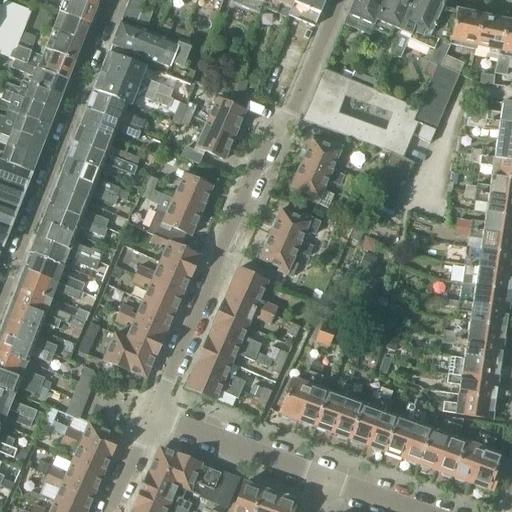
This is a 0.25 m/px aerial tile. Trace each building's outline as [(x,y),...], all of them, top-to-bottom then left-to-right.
[(14,0),(14,3),(31,10),(35,0),(34,0),(14,0)] [(64,0),(60,13),(89,25),(96,6),(81,0),(64,0)] [(128,0),(122,18),(135,23),(140,9),(143,0),(128,0)] [(262,8),(264,0),(233,0),(232,4),(259,15),(262,8)] [(291,9),(295,0),(264,0),(262,8),(277,14),(281,5),(291,9)] [(295,0),(291,9),(288,17),(315,28),(325,0),(295,0)] [(375,22),(384,0),(352,0),(343,25),(368,37),(371,31),(372,31),(376,22),(375,22)] [(400,34),(415,0),(384,0),(375,22),(376,22),(372,31),(389,38),(393,31),(400,34)] [(415,0),(400,34),(391,54),(398,57),(401,58),(405,50),(408,41),(426,49),(445,0),(415,0)] [(32,12),(12,4),(5,1),(2,8),(0,6),(0,55),(13,60),(15,53),(32,12)] [(144,27),(149,13),(140,9),(135,23),(144,27)] [(482,16),(457,11),(456,11),(451,45),(475,50),(482,16)] [(60,13),(52,32),(82,43),(89,25),(60,13)] [(482,16),(475,50),(486,52),(485,58),(498,60),(494,76),(482,74),(480,84),(493,86),(508,22),(482,16)] [(191,48),(120,21),(111,46),(168,70),(165,76),(190,86),(195,72),(183,68),(191,48)] [(511,22),(508,22),(493,86),(506,88),(510,67),(511,67),(511,22)] [(159,33),(169,36),(173,27),(163,24),(159,33)] [(82,43),(52,32),(45,51),(74,62),(82,43)] [(33,53),(38,40),(26,35),(21,48),(33,53)] [(207,40),(196,36),(191,48),(202,52),(207,40)] [(437,42),(429,62),(440,67),(444,55),(448,46),(437,42)] [(74,62),(45,51),(43,56),(31,52),(23,56),(16,53),(13,60),(14,61),(67,81),(74,62)] [(108,53),(101,71),(172,100),(175,91),(143,78),(147,69),(108,53)] [(465,64),(446,56),(444,55),(440,67),(460,75),(465,64)] [(67,81),(14,61),(11,69),(34,77),(31,84),(61,97),(67,81)] [(460,75),(440,67),(429,62),(428,64),(435,67),(432,76),(455,86),(460,75)] [(403,159),(418,123),(414,122),(414,121),(413,121),(418,110),(349,80),(351,76),(341,72),(339,76),(324,70),(302,121),(386,151),(391,154),(403,159)] [(101,71),(94,89),(133,105),(136,96),(161,106),(169,109),(172,100),(101,71)] [(432,76),(427,87),(451,97),(455,86),(432,76)] [(227,90),(229,91),(244,95),(247,82),(231,77),(227,90)] [(61,97),(31,84),(30,86),(22,83),(19,88),(7,84),(4,92),(55,112),(61,97)] [(258,93),(267,96),(271,86),(263,83),(258,93)] [(451,97),(427,87),(423,99),(446,108),(451,97)] [(94,89),(86,109),(141,131),(146,121),(125,113),(127,106),(132,107),(133,105),(94,89)] [(209,118),(206,123),(235,137),(246,112),(241,110),(246,98),(229,91),(225,98),(219,95),(209,118)] [(55,112),(4,92),(1,100),(20,108),(17,115),(49,127),(55,112)] [(446,108),(423,99),(418,110),(441,120),(446,108)] [(181,118),(187,103),(179,100),(173,115),(181,118)] [(191,117),(196,106),(187,102),(183,113),(191,117)] [(472,109),(471,118),(511,123),(511,105),(499,103),(498,111),(489,110),(488,111),(472,109)] [(86,109),(80,125),(114,138),(117,132),(138,140),(141,131),(86,109)] [(441,120),(418,110),(413,121),(414,121),(414,122),(418,123),(436,131),(441,120)] [(49,127),(17,115),(7,111),(4,118),(0,116),(0,125),(43,143),(49,127)] [(187,128),(191,117),(183,113),(179,124),(187,128)] [(511,123),(471,118),(468,117),(467,124),(484,127),(483,130),(495,132),(494,140),(511,143),(511,123)] [(235,137),(206,123),(203,129),(193,152),(203,156),(205,153),(224,161),(235,137)] [(43,143),(0,125),(0,135),(8,138),(5,145),(37,158),(43,143)] [(114,138),(80,125),(74,141),(138,167),(141,160),(133,157),(134,156),(111,147),(114,138)] [(301,164),(343,182),(345,176),(333,171),(343,148),(333,144),(332,147),(312,139),(301,164)] [(471,149),(470,155),(511,161),(511,143),(494,140),(493,150),(481,148),(480,150),(471,149)] [(74,141),(68,156),(102,170),(105,164),(146,181),(148,177),(150,173),(138,168),(138,167),(74,141)] [(37,158),(5,145),(3,152),(0,151),(0,161),(31,173),(37,158)] [(198,165),(202,156),(193,152),(193,151),(186,148),(182,157),(198,165)] [(148,172),(155,155),(145,151),(138,168),(148,172)] [(403,159),(391,154),(386,164),(408,175),(414,165),(414,164),(403,159)] [(511,161),(470,155),(468,164),(490,167),(489,177),(511,180),(511,161)] [(68,156),(61,173),(126,199),(129,194),(120,190),(121,189),(98,180),(102,170),(68,156)] [(31,173),(0,161),(0,182),(24,192),(31,173)] [(343,182),(301,164),(290,189),(310,197),(308,201),(329,210),(335,196),(325,191),(329,182),(340,187),(343,182)] [(408,175),(386,164),(381,175),(403,186),(408,175)] [(194,175),(185,171),(173,200),(201,212),(212,187),(192,179),(194,175)] [(126,199),(61,173),(55,188),(90,202),(92,197),(115,207),(118,199),(125,201),(126,199)] [(403,186),(381,175),(376,186),(398,197),(403,186)] [(157,181),(148,177),(146,181),(144,188),(152,191),(153,191),(157,181)] [(511,199),(511,180),(489,177),(487,186),(475,184),(475,187),(465,186),(464,192),(511,199)] [(24,192),(0,182),(0,204),(16,211),(24,192)] [(398,197),(376,186),(370,197),(392,208),(398,197)] [(55,188),(49,204),(107,227),(109,221),(86,212),(90,202),(55,188)] [(148,202),(152,191),(144,188),(140,198),(148,202)] [(152,191),(148,202),(159,206),(164,196),(153,191),(152,191)] [(511,199),(464,192),(463,199),(473,200),(473,202),(485,204),(483,214),(511,217),(511,199)] [(173,200),(172,200),(159,228),(150,224),(146,233),(152,236),(181,249),(187,235),(191,237),(201,212),(173,200)] [(371,217),(377,205),(369,200),(363,212),(371,217)] [(16,211),(0,204),(0,226),(9,230),(16,211)] [(107,227),(49,204),(43,220),(76,234),(79,228),(105,239),(110,229),(107,227)] [(280,210),(269,235),(311,253),(313,247),(302,242),(312,220),(301,215),(303,211),(288,204),(286,207),(284,206),(282,211),(280,210)] [(365,229),(371,217),(363,212),(357,224),(365,229)] [(511,217),(483,214),(482,222),(470,221),(470,223),(447,220),(446,226),(511,236),(511,217)] [(76,234),(43,220),(36,236),(100,261),(103,253),(91,248),(91,250),(73,243),(76,234)] [(9,230),(0,226),(0,247),(2,248),(9,230)] [(362,232),(353,228),(348,238),(358,242),(362,232)] [(511,255),(511,236),(456,228),(455,236),(467,237),(466,247),(511,255)] [(311,253),(269,235),(258,260),(278,268),(276,272),(286,276),(296,253),(308,258),(311,253)] [(100,261),(36,236),(30,252),(65,265),(67,260),(96,271),(100,261)] [(181,249),(152,236),(148,246),(160,251),(161,247),(164,248),(158,262),(190,277),(199,257),(181,249)] [(365,237),(361,249),(372,253),(377,242),(365,237)] [(511,273),(511,255),(466,247),(465,256),(453,255),(452,263),(511,273)] [(65,265),(30,252),(24,268),(80,291),(81,291),(84,284),(61,275),(65,265)] [(366,254),(359,270),(370,274),(377,259),(366,254)] [(190,277),(158,262),(152,276),(149,275),(151,271),(139,266),(135,275),(182,296),(190,277)] [(511,273),(452,263),(445,262),(443,273),(474,277),(473,286),(511,292),(511,273)] [(80,291),(24,268),(18,284),(52,298),(54,292),(77,300),(77,299),(79,293),(80,291)] [(237,269),(225,296),(274,317),(278,308),(259,299),(267,282),(237,269)] [(182,296),(135,275),(131,285),(143,290),(144,286),(147,287),(142,300),(174,314),(182,296)] [(52,298),(18,284),(11,300),(62,321),(61,323),(82,331),(86,322),(48,308),(52,298)] [(449,295),(448,301),(509,310),(511,292),(473,286),(471,295),(459,293),(459,296),(449,295)] [(361,291),(359,301),(375,305),(378,296),(361,291)] [(274,317),(225,296),(217,314),(248,328),(252,319),(270,326),(274,317)] [(11,300),(5,316),(41,331),(44,325),(58,330),(61,323),(62,321),(11,300)] [(122,305),(118,314),(165,335),(174,314),(142,300),(135,316),(132,314),(134,310),(122,305)] [(507,329),(509,313),(509,310),(448,301),(448,308),(456,309),(457,312),(468,313),(467,322),(507,329)] [(79,310),(75,317),(86,322),(89,314),(79,310)] [(165,335),(118,314),(114,323),(126,328),(127,324),(131,326),(125,338),(157,352),(165,335)] [(248,328),(217,314),(209,333),(257,353),(260,345),(244,337),(248,328)] [(5,316),(0,329),(0,332),(53,358),(68,364),(72,354),(38,340),(41,331),(5,316)] [(336,328),(322,322),(314,344),(328,349),(336,328)] [(504,347),(507,329),(467,322),(465,332),(454,330),(453,333),(443,331),(442,338),(504,347)] [(99,328),(91,324),(90,324),(77,352),(87,357),(99,328)] [(294,338),(298,328),(291,324),(286,334),(294,338)] [(369,334),(382,338),(386,328),(373,324),(369,334)] [(53,358),(0,332),(0,351),(29,363),(31,357),(50,365),(53,358)] [(257,353),(209,333),(201,352),(232,365),(236,356),(253,363),(254,362),(268,369),(272,360),(265,357),(257,353)] [(157,352),(125,338),(115,334),(102,362),(142,378),(147,375),(157,352)] [(504,347),(442,338),(441,344),(452,346),(451,348),(463,349),(462,360),(501,365),(504,347)] [(397,344),(388,341),(385,349),(394,353),(397,344)] [(275,361),(279,351),(270,347),(265,357),(272,360),(275,361)] [(25,372),(29,363),(0,351),(0,369),(42,388),(49,392),(52,384),(44,381),(45,380),(25,372)] [(279,351),(275,361),(282,365),(287,354),(279,351)] [(201,352),(193,371),(241,392),(245,382),(228,374),(232,365),(201,352)] [(384,358),(378,373),(386,375),(391,360),(384,358)] [(501,365),(462,360),(448,358),(447,369),(438,367),(437,374),(499,383),(501,365)] [(282,365),(275,361),(270,371),(277,375),(282,365)] [(297,421),(317,365),(311,362),(307,372),(305,371),(300,384),(291,380),(279,414),(281,415),(281,418),(289,420),(291,419),(297,421)] [(323,367),(317,365),(297,421),(302,423),(303,426),(310,428),(312,427),(314,427),(327,391),(318,388),(322,377),(320,376),(323,367)] [(77,383),(91,388),(95,377),(92,371),(83,368),(77,383)] [(0,369),(0,387),(16,394),(18,390),(38,398),(42,388),(0,369)] [(241,392),(193,371),(184,389),(214,403),(218,393),(237,401),(241,392)] [(496,402),(499,383),(437,374),(436,381),(446,382),(445,384),(458,385),(456,396),(457,396),(496,402)] [(327,391),(314,427),(315,428),(316,430),(324,433),(326,431),(331,433),(352,377),(346,375),(342,385),(340,384),(336,394),(327,391)] [(352,377),(331,433),(337,435),(337,438),(345,441),(347,439),(348,439),(361,403),(353,400),(357,390),(354,389),(358,379),(352,377)] [(91,388),(77,383),(71,398),(85,403),(91,388)] [(253,386),(249,394),(258,398),(262,390),(253,386)] [(16,394),(0,387),(0,407),(34,422),(42,425),(45,416),(13,403),(16,394)] [(258,398),(258,399),(267,403),(271,392),(263,388),(262,390),(258,398)] [(361,403),(348,439),(350,440),(351,443),(358,446),(360,444),(366,446),(386,390),(380,388),(377,397),(374,396),(370,407),(361,403)] [(393,392),(386,390),(366,446),(372,448),(372,451),(380,454),(382,452),(383,452),(396,416),(388,413),(392,403),(389,402),(393,392)] [(494,412),(496,402),(457,396),(455,405),(444,403),(433,402),(433,404),(439,412),(442,413),(491,420),(492,413),(494,412)] [(85,403),(71,398),(65,415),(79,420),(85,403)] [(267,403),(258,399),(254,410),(262,413),(267,403)] [(396,416),(383,452),(385,453),(385,456),(393,458),(395,456),(400,459),(421,403),(415,400),(412,410),(409,409),(405,419),(396,416)] [(427,405),(421,403),(400,459),(406,461),(407,463),(414,466),(416,464),(418,465),(431,429),(422,426),(426,415),(423,414),(427,405)] [(34,422),(0,407),(0,424),(4,426),(6,420),(31,430),(34,422)] [(440,432),(431,429),(418,465),(419,465),(420,468),(427,471),(429,469),(435,471),(454,419),(445,418),(440,432)] [(454,419),(435,471),(441,473),(441,476),(449,479),(451,477),(452,477),(465,441),(456,438),(463,420),(454,419)] [(0,435),(4,426),(0,424),(0,440),(13,445),(14,441),(0,435)] [(68,428),(65,435),(64,437),(111,457),(120,438),(88,424),(82,439),(77,437),(79,433),(68,428)] [(465,441),(452,477),(454,478),(454,481),(462,484),(464,482),(470,484),(486,437),(479,434),(475,445),(465,441)] [(111,457),(64,437),(60,446),(71,451),(73,447),(76,449),(70,463),(102,477),(111,457)] [(486,437),(470,484),(475,486),(476,489),(483,491),(485,490),(491,492),(497,476),(493,475),(500,456),(490,453),(495,440),(486,437)] [(13,445),(0,440),(0,454),(24,464),(28,456),(29,452),(13,445)] [(157,452),(148,473),(178,487),(191,492),(194,484),(199,486),(196,494),(199,496),(203,498),(226,508),(238,480),(163,450),(157,452)] [(50,465),(40,461),(36,470),(46,474),(50,465)] [(51,468),(47,476),(94,496),(102,477),(70,463),(63,478),(60,476),(62,472),(51,467),(51,468)] [(148,473),(139,492),(186,511),(188,511),(192,503),(174,496),(178,487),(148,473)] [(0,486),(11,492),(14,485),(3,480),(4,478),(0,475),(0,486)] [(87,511),(94,496),(47,476),(43,485),(54,490),(56,486),(59,487),(53,502),(76,511),(87,511)] [(252,511),(261,490),(259,490),(259,487),(251,484),(249,486),(243,484),(232,511),(252,511)] [(261,490),(252,511),(272,511),(278,497),(273,495),(272,492),(265,489),(263,491),(261,490)] [(186,511),(139,492),(132,510),(137,511),(186,511)] [(278,497),(272,511),(292,511),(296,504),(295,503),(294,502),(294,500),(286,497),(284,499),(278,497)] [(76,511),(53,502),(48,511),(44,511),(45,510),(34,505),(31,511),(76,511)]
